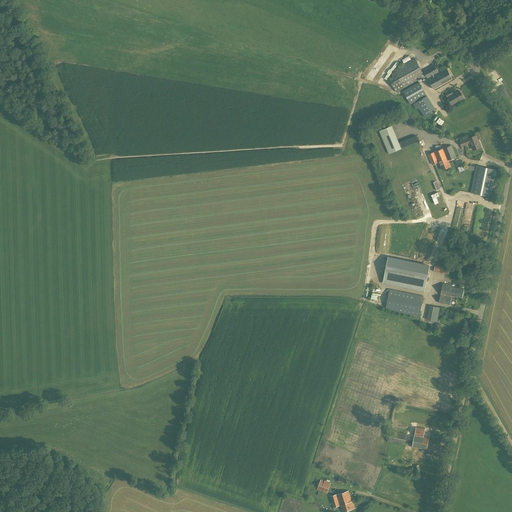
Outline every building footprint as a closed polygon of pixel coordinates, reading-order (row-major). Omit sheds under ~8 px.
[(421,72),(415,58),(394,70),(395,72),(391,74),(392,77),(389,78),(396,92),(421,78),(422,79),(426,76),(428,79),(433,89),(452,78),(447,69),(439,73),(435,64),(421,72)] [(403,91),(410,104),(426,95),(419,82),(403,91)] [(459,91),(454,94),(451,90),(445,93),(448,98),(452,104),(463,98),(459,91)] [(415,109),(418,107),(419,111),(422,109),(426,116),(436,110),(427,96),(413,104),(415,109)] [(407,116),(404,124),(412,126),(414,119),(407,116)] [(421,142),(419,135),(400,141),(394,125),(381,130),(389,153),(421,142)] [(471,145),(473,150),(480,147),(476,136),(460,142),(462,147),(470,143),(471,145)] [(439,162),(442,170),(450,167),(447,160),(456,156),(451,145),(434,151),(428,154),(432,165),(439,162)] [(471,193),(491,197),(497,170),(476,165),(471,193)] [(383,283),(424,291),(430,265),(388,256),(383,283)] [(434,271),(448,274),(449,268),(435,265),(434,271)] [(439,302),(450,305),(452,295),(462,298),(464,289),(452,286),(452,285),(443,283),(439,302)] [(390,289),(385,310),(419,316),(423,296),(390,289)] [(430,305),(427,320),(437,322),(440,307),(430,305)] [(399,428),(400,422),(392,421),(388,442),(405,445),(408,430),(399,428)] [(412,446),(427,449),(429,438),(423,437),(425,429),(416,427),(412,446)] [(317,481),(315,486),(318,487),(317,490),(327,494),(331,482),(325,480),(324,481),(321,479),(320,482),(317,481)] [(333,507),(340,505),(342,511),(355,508),(353,501),(351,501),(348,491),(330,496),(333,507)]
